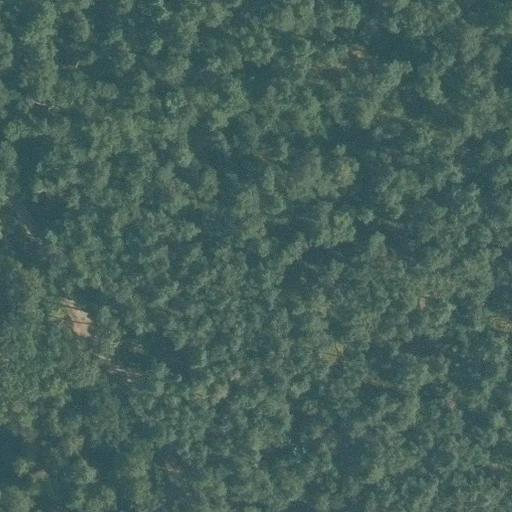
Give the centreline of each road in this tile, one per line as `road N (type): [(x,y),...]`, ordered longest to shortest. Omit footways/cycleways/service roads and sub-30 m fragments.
road 1 (track): [(180,511),(63,327)]
road 2 (track): [(63,327),(0,217)]
